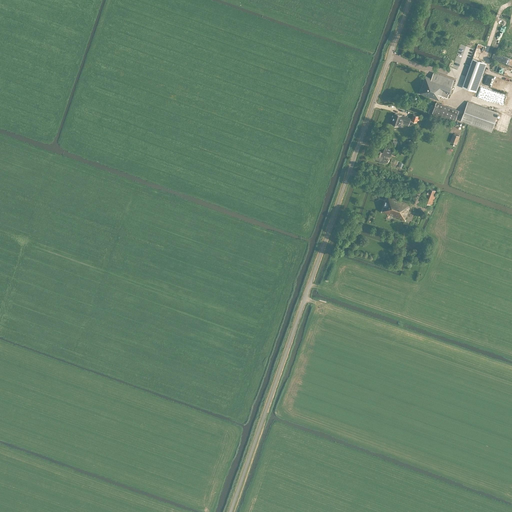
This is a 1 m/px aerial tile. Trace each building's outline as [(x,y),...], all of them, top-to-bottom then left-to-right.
[(471,59),(471,58),(471,56),(471,55),(471,54),(470,52),(469,51),(467,50),(467,49),(466,49),(465,48),(464,48),(462,48),(461,48),(460,48),(459,49),(458,50),(457,50),(456,51),(455,52),(454,54),(454,55),(454,57),(454,59),(455,60),(455,62),(456,63),(457,64),(458,64),(459,65),(460,65),(461,66),(463,66),(464,66),(465,65),(466,65),(467,64),(468,64),(469,63),(470,62),(471,61),(471,59)] [(462,87),(476,91),(486,62),(472,58),(462,87)] [(503,71),(505,64),(497,62),(495,68),(503,71)] [(419,93),(438,100),(439,99),(440,95),(447,97),(453,80),(433,72),(431,78),(425,76),(419,93)] [(460,121),(491,132),(498,112),(467,101),(460,121)] [(436,102),(432,113),(455,122),(459,110),(436,102)] [(408,125),(411,118),(395,113),(391,123),(398,126),(398,125),(402,127),(403,124),(408,125)] [(411,120),(417,122),(417,120),(419,120),(420,116),(419,116),(413,114),(411,120)] [(450,141),(457,143),(460,135),(453,133),(450,141)] [(379,162),(383,163),(384,161),(387,162),(388,162),(389,159),(388,158),(385,157),(386,155),(390,157),(393,149),(383,146),(381,152),(379,151),(377,154),(375,159),(380,160),(379,162)] [(424,201),(430,204),(435,190),(429,188),(424,201)] [(381,211),(405,220),(409,208),(409,207),(410,203),(387,195),(381,211)]
